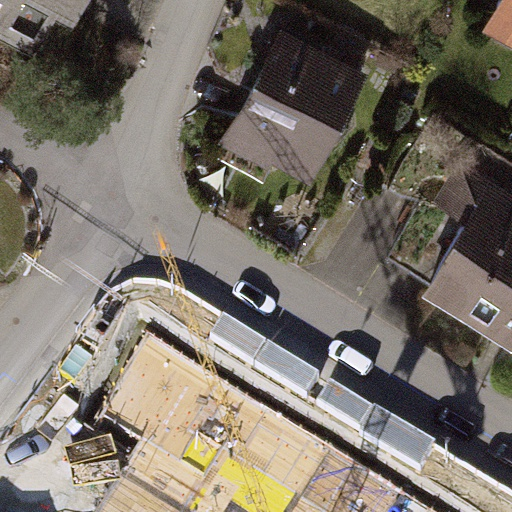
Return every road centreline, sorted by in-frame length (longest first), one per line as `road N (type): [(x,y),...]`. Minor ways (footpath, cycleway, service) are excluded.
road 1 (residential): [(511,433),(116,201)]
road 2 (residential): [(116,201),(193,0)]
road 3 (residential): [(0,361),(116,201)]
road 4 (residential): [(116,201),(0,137)]
